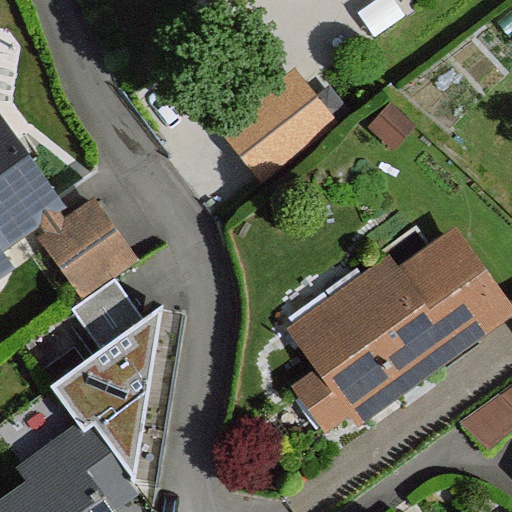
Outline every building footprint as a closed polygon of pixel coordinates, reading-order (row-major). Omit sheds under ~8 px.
[(338,123),(295,67),(221,128),(263,183),(338,123)] [(0,270),(10,263),(0,247),(0,246),(38,219),(58,205),(62,202),(56,192),(0,115),(0,270)] [(72,224),(58,205),(38,219),(52,238),(72,224)] [(52,238),(47,242),(85,295),(136,258),(98,205),(72,224),(52,238)] [(337,309),(345,322),(311,349),(329,371),(303,389),(329,427),(357,408),(364,416),(508,311),(459,241),(403,282),(395,269),(337,309)] [(492,450),(511,433),(511,404),(505,398),(465,425),(492,450)] [(114,511),(107,502),(136,480),(98,427),(53,459),(62,473),(8,511),(114,511)]
